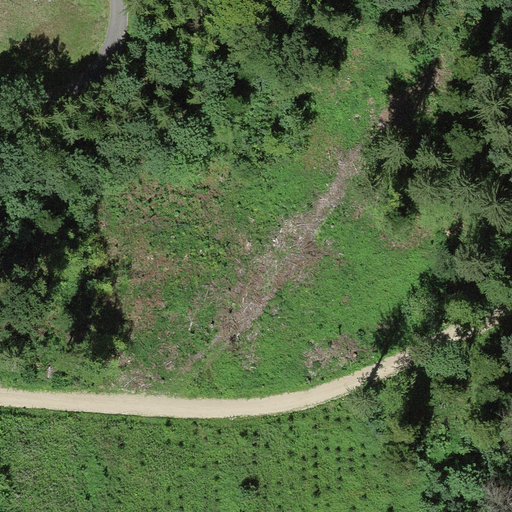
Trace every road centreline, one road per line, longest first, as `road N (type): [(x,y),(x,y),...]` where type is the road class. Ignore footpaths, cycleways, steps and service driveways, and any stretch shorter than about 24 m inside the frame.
road 1 (track): [(511,307),(450,340),(241,403),(0,395)]
road 2 (track): [(0,102),(36,107),(93,81),(114,56),(115,0)]
